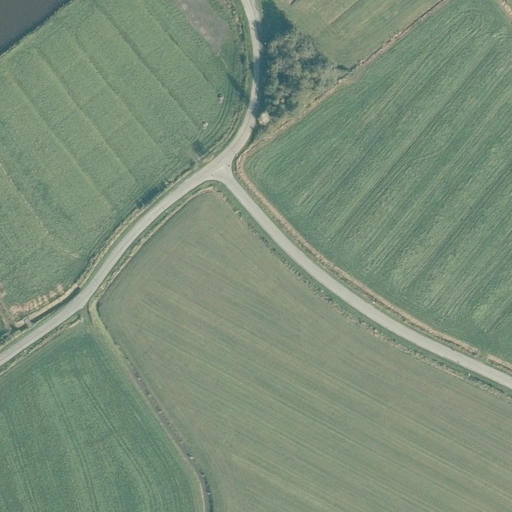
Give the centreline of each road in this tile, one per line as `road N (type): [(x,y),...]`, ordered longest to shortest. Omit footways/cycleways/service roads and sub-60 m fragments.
road 1 (residential): [(213,169),(281,247),(382,325),(511,388)]
road 2 (residential): [(213,169),(133,232),(67,314),(0,359)]
road 3 (residential): [(246,0),(257,36),(256,98),(213,169)]
